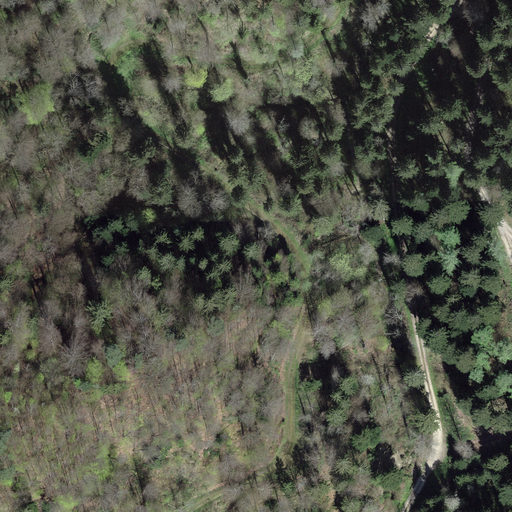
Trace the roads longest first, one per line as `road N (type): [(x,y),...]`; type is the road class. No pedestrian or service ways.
road 1 (track): [(183,511),(286,454),(308,291),(303,267),(276,226),(120,106),(111,62),(122,48),(143,44),(248,63),(272,59),(314,38),(345,0)]
road 2 (track): [(466,2),(437,26),(391,109),(410,295),(438,438),(404,511)]
road 3 (track): [(511,234),(468,161),(486,50),(466,2)]
road 4 (track): [(511,435),(438,452),(451,511)]
